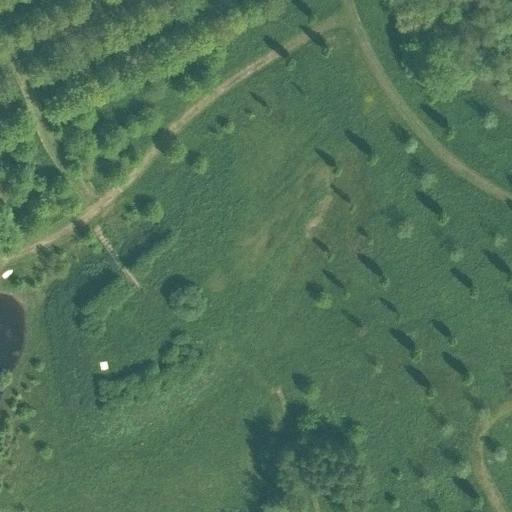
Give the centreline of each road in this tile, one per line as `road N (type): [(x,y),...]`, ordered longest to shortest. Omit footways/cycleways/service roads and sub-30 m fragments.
road 1 (track): [(0,258),(93,210),(218,90),(350,14)]
road 2 (track): [(511,197),(451,159),(375,81),(345,0)]
road 3 (track): [(126,0),(0,59)]
